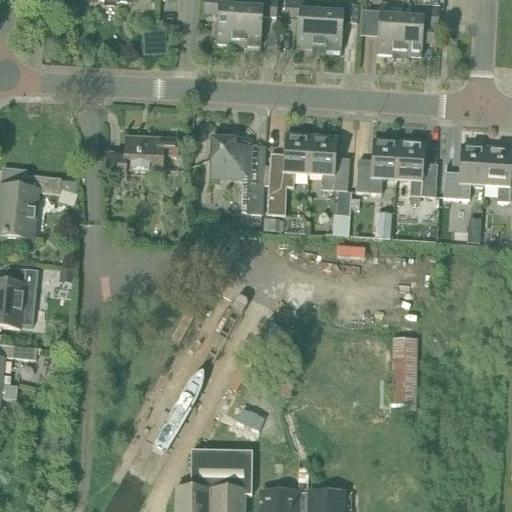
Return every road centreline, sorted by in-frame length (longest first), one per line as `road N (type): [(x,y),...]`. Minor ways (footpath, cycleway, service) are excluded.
road 1 (unclassified): [(480,108),(0,81)]
road 2 (track): [(76,511),(94,345)]
